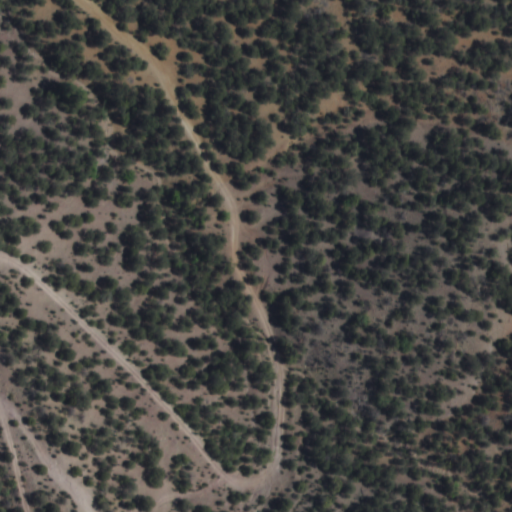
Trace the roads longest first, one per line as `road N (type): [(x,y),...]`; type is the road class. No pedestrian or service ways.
road 1 (track): [(84,0),(154,62),(231,206),(238,268),(275,342),(282,382),(277,462),(253,487),(234,483),(27,271),(0,260)]
road 2 (track): [(82,511),(0,405)]
